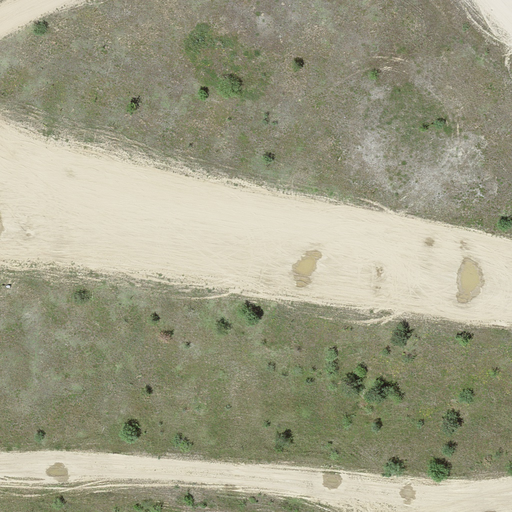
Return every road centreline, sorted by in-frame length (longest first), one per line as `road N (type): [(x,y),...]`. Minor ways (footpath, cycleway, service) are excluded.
road 1 (track): [(0,191),(511,287)]
road 2 (track): [(0,467),(343,488),(429,511)]
